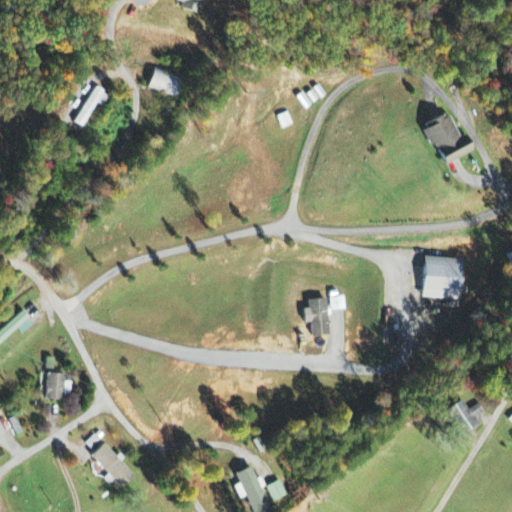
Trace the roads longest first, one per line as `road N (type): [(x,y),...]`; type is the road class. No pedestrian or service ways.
road 1 (residential): [(64,313),(105,277),(174,245),(261,226),(466,220),(508,202),(442,91)]
road 2 (residential): [(416,373),(197,358),(70,326)]
road 3 (residential): [(0,263),(39,275),(111,406),(191,511)]
road 4 (residential): [(442,91),(415,75),(386,73),(352,84),(323,111),(304,150),(286,227)]
road 5 (residential): [(0,470),(111,406)]
